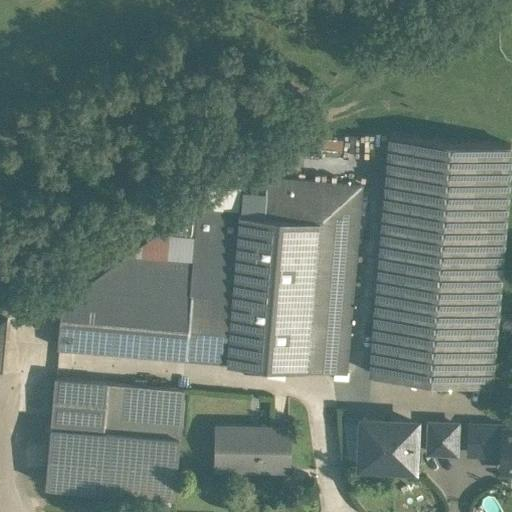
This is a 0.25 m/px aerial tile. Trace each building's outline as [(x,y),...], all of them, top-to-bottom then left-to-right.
[(510,144),(390,134),(370,373),(490,383),(510,144)] [(350,367),(365,180),(268,169),(264,210),(237,209),(231,297),(191,293),(186,356),(350,367)] [(154,230),(130,251),(79,288),(191,298),(191,293),(231,297),(237,209),(197,208),(175,207),(168,231),(154,230)] [(191,298),(79,288),(62,300),(58,346),(186,356),(191,298)] [(335,367),(335,375),(348,376),(349,368),(335,367)] [(183,388),(56,376),(46,485),(159,495),(173,497),(183,388)] [(419,424),(361,423),(360,473),(418,474),(419,424)] [(457,426),(428,425),(428,456),(456,457),(457,426)] [(289,427),(217,426),(216,466),(288,467),(289,427)] [(503,430),(471,428),(469,457),(501,459),(503,430)] [(511,430),(503,430),(501,459),(500,474),(511,474),(511,430)] [(173,497),(159,495),(158,506),(172,508),(173,497)]
